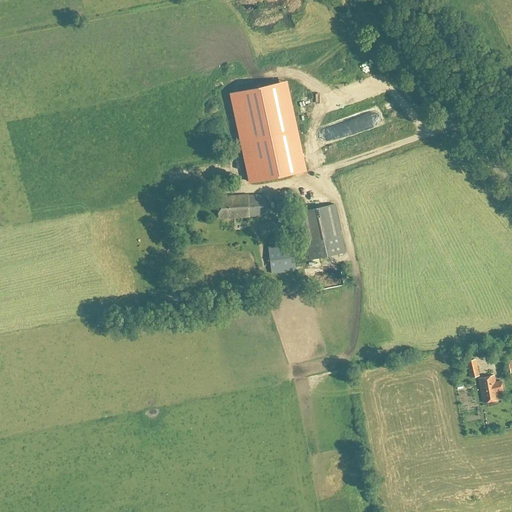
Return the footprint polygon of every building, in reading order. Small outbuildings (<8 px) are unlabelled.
[(282,72),(229,82),(249,181),(302,170),(282,72)] [(207,76),(177,82),(179,95),(209,89),(207,76)] [(322,123),(326,134),(347,126),(343,115),(322,123)] [(293,196),(284,191),(275,196),(276,207),(284,211),(292,206),(293,196)] [(217,198),(219,220),(267,216),(265,194),(217,198)] [(308,261),(344,253),(334,205),(298,213),(308,261)] [(260,224),(261,238),(277,235),(274,222),(260,224)] [(288,245),(268,248),(271,274),(291,271),(288,245)] [(477,350),(479,359),(485,357),(483,349),(477,350)] [(467,361),(471,378),(478,377),(474,360),(467,361)] [(501,382),(495,383),(493,376),(478,379),(482,404),(498,401),(497,394),(503,392),(501,382)]
